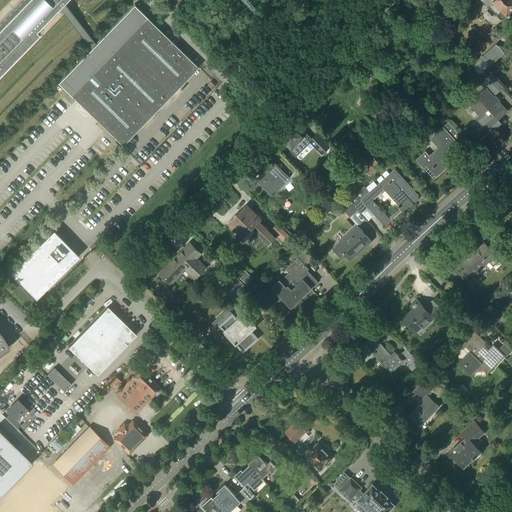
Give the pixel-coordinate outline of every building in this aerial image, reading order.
[(0,73),(40,33),(37,30),(36,30),(58,7),(63,3),(65,0),(25,0),(0,26),(0,73)] [(511,0),(481,0),(488,7),(490,4),(499,12),(498,14),(498,17),(501,20),(503,20),(505,19),(507,16),(509,18),(511,14),(511,12),(511,0)] [(91,49),(58,83),(122,146),(198,68),(134,5),(95,45),(63,3),(58,7),(91,49)] [(479,75),(504,54),(496,45),(482,57),(483,58),(472,67),(479,75)] [(496,94),(502,88),(491,76),(484,82),(496,94)] [(492,131),(501,123),(498,119),(507,111),(486,89),(469,104),(480,116),(479,117),(492,131)] [(461,136),(448,122),(439,131),(435,126),(425,135),(438,148),(430,156),(425,151),(416,160),(425,169),(429,165),(437,174),(460,153),(451,144),(460,136),(461,136)] [(291,149),(304,137),(291,125),(279,137),(291,149)] [(321,154),(330,145),(317,133),(308,142),(321,154)] [(369,176),(381,165),(374,158),(363,168),(369,176)] [(289,178),(274,163),(256,181),(273,196),(279,189),(289,178)] [(402,212),(403,213),(413,203),(412,203),(419,196),(395,170),(377,186),(374,182),(362,192),(361,190),(349,200),(358,211),(358,210),(362,214),(360,211),(366,206),(385,227),(402,212)] [(301,187),(305,183),(298,176),(294,180),(301,187)] [(349,200),(348,199),(340,207),(350,217),(358,210),(349,200)] [(250,213),(245,208),(232,221),(230,223),(243,236),(252,227),(254,229),(253,229),(269,244),(275,238),(284,247),(292,239),(277,224),(269,232),(256,219),(259,216),(253,210),(250,213)] [(321,212),(309,223),(315,229),(327,219),(321,212)] [(340,259),(345,255),(350,260),(371,241),(358,227),(332,250),(340,259)] [(498,241),(502,236),(493,227),(488,231),(498,241)] [(53,231),(10,274),(35,299),(78,257),(53,231)] [(309,251),(313,247),(307,241),(303,245),(309,251)] [(484,243),(478,249),(475,246),(464,255),(467,259),(462,263),(466,267),(459,273),(466,281),(473,275),(473,276),(489,262),(493,267),(500,261),(496,256),(484,243)] [(204,268),(194,259),(199,254),(190,245),(162,273),(170,282),(185,267),(195,277),(204,268)] [(291,306),(317,282),(303,267),(313,259),(301,246),(291,254),(296,259),(286,268),(290,272),(273,287),(291,306)] [(247,285),(253,279),(244,271),(238,277),(247,285)] [(220,295),(225,299),(233,291),(236,294),(244,286),(236,279),(220,295)] [(255,293),(259,289),(255,284),(250,288),(255,293)] [(440,313),(446,308),(437,297),(431,303),(434,307),(428,312),(419,302),(413,309),(414,310),(403,319),(413,330),(419,324),(423,329),(430,323),(429,321),(439,312),(440,313)] [(136,335),(107,307),(107,308),(68,347),(68,348),(97,376),(135,336),(136,335)] [(231,317),(226,312),(228,310),(211,325),(217,331),(221,326),(239,346),(244,342),(248,347),(257,338),(250,331),(252,330),(249,327),(253,324),(244,314),(238,320),(233,315),(231,317)] [(487,344),(474,332),(461,346),(464,349),(468,344),(473,349),(458,364),(471,376),(481,365),(480,364),(481,362),(490,370),(488,372),(489,373),(505,356),(493,345),(489,350),(489,349),(487,351),(484,348),(486,346),(485,346),(487,344)] [(0,353),(9,348),(7,344),(6,342),(4,339),(2,336),(1,334),(0,333),(0,353)] [(377,344),(371,338),(356,350),(366,361),(375,354),(389,371),(401,360),(396,354),(394,356),(393,354),(390,355),(379,342),(377,344)] [(412,371),(420,364),(406,350),(400,355),(409,364),(407,366),(412,371)] [(64,392),(71,385),(54,368),(47,375),(64,392)] [(156,396),(160,392),(159,391),(161,388),(140,369),(116,394),(136,414),(155,395),(156,396)] [(114,387),(120,381),(115,376),(109,383),(114,387)] [(420,426),(439,406),(429,396),(432,392),(422,382),(411,394),(422,404),(416,410),(415,409),(409,416),(420,426)] [(18,429),(21,425),(19,423),(29,412),(27,410),(27,409),(17,400),(7,411),(10,414),(6,418),(18,429)] [(77,415),(72,421),(78,427),(83,422),(77,415)] [(72,421),(62,431),(70,439),(80,428),(78,427),(72,421)] [(133,421),(114,440),(129,454),(147,435),(133,421)] [(463,467),(481,452),(473,443),(484,432),(474,421),(461,433),(466,438),(450,452),(463,467)] [(295,442),(297,440),(306,431),(297,422),(286,433),(295,442)] [(110,447),(89,427),(52,465),(73,486),(110,447)] [(0,431),(0,496),(32,463),(0,431)] [(59,434),(54,439),(62,447),(67,442),(59,434)] [(53,439),(48,444),(57,453),(62,448),(53,439)] [(320,470),(332,458),(318,444),(306,456),(320,470)] [(49,445),(41,454),(46,459),(54,450),(49,445)] [(267,464),(258,454),(248,463),(250,465),(263,479),(263,478),(268,474),(270,476),(278,468),(271,460),(267,464)] [(250,465),(243,471),(242,469),(235,475),(246,487),(241,491),(249,501),(255,496),(248,489),(251,486),(255,490),(265,480),(263,478),(263,479),(250,465)] [(387,511),(395,504),(388,497),(388,496),(381,489),(380,490),(373,483),(363,493),(360,490),(362,487),(350,477),(338,490),(350,500),(355,495),(359,498),(357,499),(369,510),(367,511),(387,511)] [(236,496),(225,484),(219,490),(220,492),(214,498),(213,498),(225,511),(230,511),(238,505),(234,502),(238,498),(244,506),(249,501),(241,491),(236,496)] [(291,509),(300,501),(294,495),(286,503),(291,509)] [(225,511),(213,498),(214,498),(212,496),(202,506),(207,511),(225,511)]
